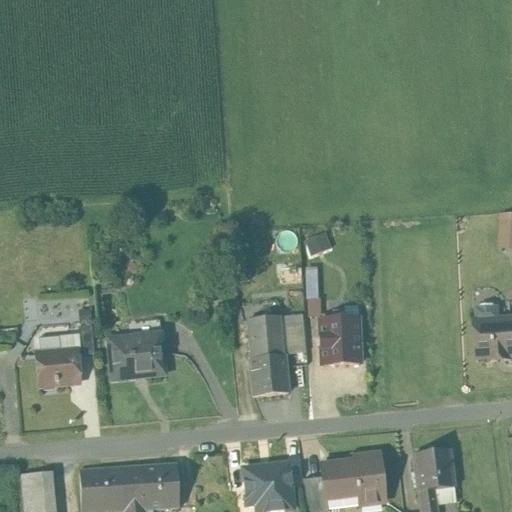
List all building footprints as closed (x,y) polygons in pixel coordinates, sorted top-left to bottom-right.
[(511,213),(499,214),(497,246),(511,248),(511,213)] [(326,232),(304,240),(310,257),(333,248),(326,232)] [(304,266),(305,315),(317,315),(316,265),(304,266)] [(492,303),(478,304),(478,307),(474,307),(475,321),(498,319),(497,306),(493,306),(492,303)] [(279,317),(247,320),(251,359),(249,359),(252,397),(288,393),(285,355),(283,355),(279,317)] [(358,318),(320,320),(320,337),(319,337),(319,349),(321,349),(322,366),(360,364),(358,318)] [(475,321),(473,321),(476,357),(489,356),(490,360),(508,359),(507,355),(511,354),(511,318),(498,319),(475,321)] [(91,326),(78,327),(80,355),(93,354),(91,326)] [(160,336),(108,343),(113,384),(137,381),(136,379),(163,375),(164,377),(166,377),(160,336)] [(76,351),(35,354),(38,387),(41,387),(44,390),(52,389),(55,386),(78,384),(76,351)] [(449,450),(412,455),(417,492),(418,491),(420,511),(436,511),(434,489),(454,487),(449,450)] [(353,462),(321,465),(323,477),(325,493),(327,493),(357,490),(358,505),(382,503),(377,455),(353,458),(353,462)] [(280,456),(240,463),(244,490),(284,482),(280,456)] [(176,466),(141,467),(142,510),(146,509),(177,508),(176,466)] [(142,510),(141,467),(101,469),(103,511),(123,510),(122,511),(145,511),(146,509),(142,510)] [(83,511),(103,511),(101,469),(79,470),(80,511),(83,511)] [(54,511),(51,473),(19,475),(23,511),(54,511)] [(323,477),(303,480),(307,511),(328,511),(327,493),(325,493),(323,477)] [(284,482),(244,490),(247,511),(286,511),(290,511),(284,482)]
